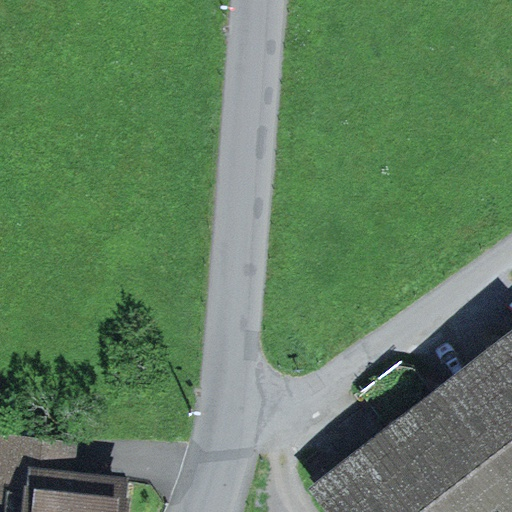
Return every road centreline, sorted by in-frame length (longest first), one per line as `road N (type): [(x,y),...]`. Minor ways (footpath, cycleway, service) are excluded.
road 1 (residential): [(227,427),(256,0)]
road 2 (residential): [(511,254),(337,380),(227,427)]
